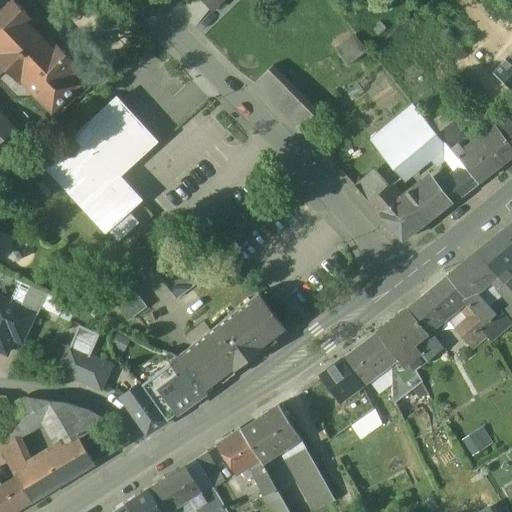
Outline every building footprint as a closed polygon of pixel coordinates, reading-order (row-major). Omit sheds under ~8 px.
[(0,0),(0,141),(17,126),(0,106),(0,72),(7,67),(22,81),(23,79),(54,110),(82,82),(74,74),(83,65),(55,38),(52,40),(36,23),(38,21),(17,0),(2,0),(2,1),(1,0),(0,0)] [(204,0),(213,9),(222,0),(204,0)] [(511,52),(493,74),(511,90),(511,52)] [(319,108),(274,65),(255,83),(301,127),(319,108)] [(511,94),(497,107),(509,120),(511,123),(511,94)] [(113,99),(46,161),(110,230),(141,202),(119,178),(155,145),(113,99)] [(429,124),(414,106),(372,141),(402,177),(429,155),(444,143),(429,124)] [(459,130),(444,112),(429,124),(444,143),(456,133),(459,130)] [(511,123),(509,120),(498,129),(511,146),(511,123)] [(466,153),(460,158),(467,169),(478,182),(511,156),(511,146),(498,129),(466,153)] [(456,133),(444,143),(451,150),(459,144),(463,141),(456,133)] [(444,143),(429,155),(440,164),(447,158),(462,174),(467,169),(460,158),(451,150),(444,143)] [(466,153),(459,144),(451,150),(460,158),(466,153)] [(462,174),(441,189),(452,202),(478,182),(467,169),(462,174)] [(403,201),(401,198),(400,199),(380,215),(402,243),(452,202),(441,189),(432,178),(403,201)] [(389,186),(369,202),(380,215),(400,199),(389,186)] [(511,236),(504,228),(477,251),(498,274),(498,275),(503,271),(511,263),(511,236)] [(196,284),(160,237),(141,251),(177,299),(196,284)] [(498,274),(477,251),(466,260),(485,284),(489,281),(498,274)] [(466,260),(446,276),(466,300),(475,292),(485,284),(466,260)] [(147,306),(118,268),(100,282),(128,320),(147,306)] [(511,274),(509,277),(503,271),(499,275),(504,281),(511,290),(511,274)] [(498,274),(489,281),(496,288),(504,281),(499,275),(498,275),(498,274)] [(446,276),(418,300),(438,324),(459,306),(465,301),(466,300),(446,276)] [(511,290),(504,281),(496,288),(508,303),(511,300),(511,290)] [(26,309),(37,314),(40,307),(46,294),(31,288),(22,307),(26,309)] [(494,315),(475,292),(466,300),(465,301),(475,313),(484,324),(495,315),(494,315)] [(261,293),(236,312),(265,347),(290,327),(261,293)] [(46,294),(40,307),(59,316),(65,304),(46,294)] [(22,307),(0,296),(0,349),(6,353),(13,338),(26,309),(22,307)] [(438,324),(418,300),(408,309),(428,332),(438,324)] [(475,313),(465,301),(459,306),(469,318),(475,313)] [(26,309),(13,338),(24,343),(37,314),(26,309)] [(408,309),(376,333),(395,358),(402,368),(421,354),(413,343),(428,332),(408,309)] [(495,315),(484,324),(486,326),(482,330),(486,337),(488,340),(511,321),(500,310),(494,315),(495,315)] [(236,312),(213,329),(242,363),(265,347),(236,312)] [(469,318),(455,330),(466,344),(482,330),(486,326),(484,324),(475,313),(469,318)] [(69,347),(90,355),(98,333),(78,326),(69,347)] [(213,329),(192,345),(221,380),(242,363),(213,329)] [(482,330),(466,344),(471,351),(486,337),(482,330)] [(441,350),(428,332),(413,343),(421,354),(427,361),(441,350)] [(376,333),(342,359),(361,384),(391,361),(395,358),(376,333)] [(221,380),(192,345),(177,357),(180,358),(188,363),(206,392),(221,380)] [(90,355),(69,347),(59,370),(100,388),(110,365),(90,355)] [(170,354),(157,362),(161,370),(175,361),(170,354)] [(421,354),(402,368),(395,358),(391,361),(393,399),(395,404),(422,382),(415,370),(427,361),(421,354)] [(188,363),(180,358),(175,361),(161,370),(174,390),(184,407),(206,392),(188,363)] [(342,359),(321,375),(326,381),(340,400),(361,384),(342,359)] [(141,378),(129,369),(119,380),(132,389),(141,382),(142,382),(141,378)] [(132,389),(122,396),(146,431),(148,431),(167,419),(156,403),(146,389),(141,382),(132,389)] [(161,394),(154,384),(146,389),(156,403),(162,398),(161,394)] [(184,407),(174,390),(162,398),(174,415),(184,407)] [(27,398),(0,412),(0,439),(1,441),(40,422),(27,398)] [(73,420),(62,402),(27,398),(40,422),(48,418),(63,444),(78,435),(80,437),(82,435),(73,420)] [(174,415),(162,398),(156,403),(167,419),(174,415)] [(80,406),(62,402),(73,420),(84,413),(80,406)] [(279,405),(255,421),(275,452),(294,440),(300,436),(279,405)] [(262,461),(275,452),(255,421),(242,429),(260,458),(262,461)] [(463,436),(473,453),(494,441),(484,424),(463,436)] [(242,429),(217,446),(236,475),(240,472),(260,458),(242,429)] [(63,444),(44,456),(61,484),(95,463),(80,437),(78,435),(63,444)] [(300,436),(294,440),(296,444),(294,445),(299,453),(306,448),(300,436)] [(299,453),(289,459),(302,482),(320,472),(306,448),(299,453)] [(207,452),(197,459),(207,478),(217,471),(207,452)] [(61,484),(44,456),(31,464),(48,492),(61,484)] [(276,490),(261,462),(262,461),(260,458),(240,472),(246,480),(253,475),(264,497),(276,490)] [(31,464),(16,473),(17,476),(34,501),(48,492),(31,464)] [(184,467),(149,490),(163,511),(168,511),(201,492),(200,491),(200,490),(184,467)] [(320,472),(302,482),(315,507),(333,497),(320,472)] [(34,501),(17,476),(3,485),(2,485),(18,510),(34,501)] [(0,486),(0,511),(15,511),(18,510),(2,485),(0,486)] [(163,511),(149,490),(127,504),(131,511),(163,511)] [(226,511),(216,493),(205,499),(200,490),(200,491),(201,492),(168,511),(226,511)] [(276,490),(264,497),(269,505),(281,498),(276,490)] [(288,511),(281,498),(269,505),(271,511),(288,511)] [(419,511),(416,501),(404,506),(406,511),(419,511)]
